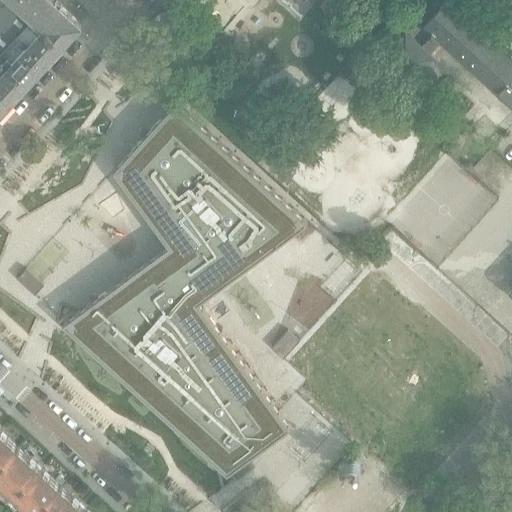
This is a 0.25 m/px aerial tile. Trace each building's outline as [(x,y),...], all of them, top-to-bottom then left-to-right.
[(0,0),(0,90),(11,101),(62,45),(12,0),(0,0)] [(12,0),(62,45),(82,24),(55,0),(12,0)] [(511,58),(448,0),(447,0),(424,26),(430,30),(433,33),(422,46),(407,33),(404,33),(382,57),(382,60),(405,83),(410,82),(431,60),(430,52),(441,41),(451,50),(474,71),(485,82),(509,103),(511,106),(511,58)] [(364,29),(352,42),(361,50),(373,37),(364,29)] [(0,112),(11,101),(0,90),(0,112)] [(228,472),(229,472),(248,457),(270,441),(291,426),(221,331),(205,310),(199,301),(255,260),(277,244),(307,221),(175,101),(164,114),(161,116),(128,153),(114,169),(169,244),(108,289),(90,302),(79,311),(76,312),(63,322),(228,472)] [(19,277),(17,278),(35,294),(44,285),(41,282),(26,268),(19,277)] [(283,358),(299,340),(287,330),(271,347),(283,358)] [(0,430),(0,464),(17,446),(0,430)] [(17,446),(0,464),(0,481),(33,511),(35,511),(60,485),(17,446)] [(89,511),(60,485),(35,511),(89,511)]
